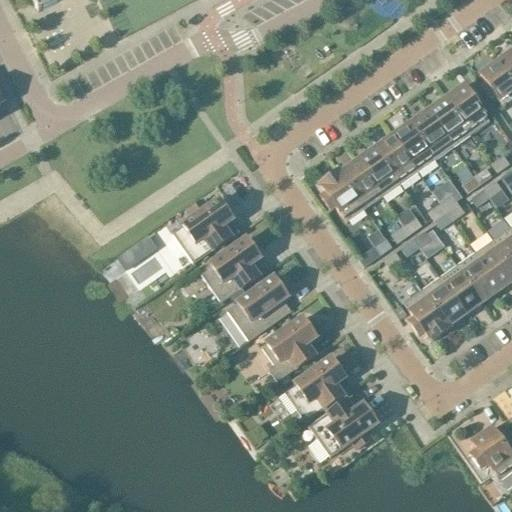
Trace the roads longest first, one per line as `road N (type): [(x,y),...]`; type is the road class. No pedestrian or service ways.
road 1 (residential): [(488,0),(258,164),(426,400),(442,402),(511,354)]
road 2 (residential): [(50,129),(193,48),(245,44),(330,0)]
